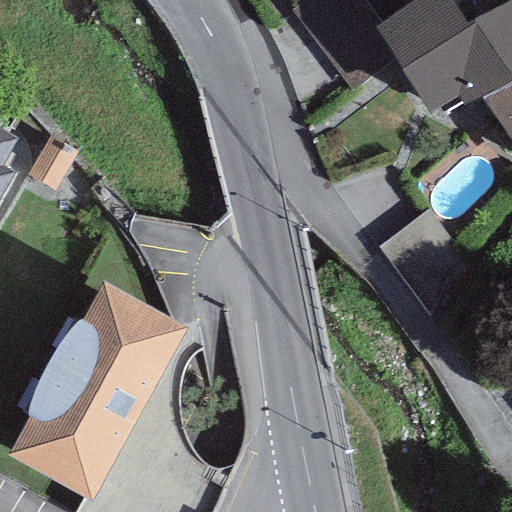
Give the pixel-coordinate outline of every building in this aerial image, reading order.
[(365,0),(300,0),(291,7),(352,89),(396,55),(374,20),(378,17),(365,0)] [(407,0),(378,17),(374,20),(396,55),(428,105),(460,92),(464,100),(484,90),(511,76),(511,0),(506,0),(466,20),(453,0),(407,0)] [(511,76),(484,90),(511,133),(511,76)] [(17,134),(0,124),(0,191),(14,168),(1,161),(17,134)] [(428,207),(379,245),(429,314),(449,277),(465,261),(438,223),(428,207)] [(180,314),(99,271),(4,447),(85,490),(180,314)]
